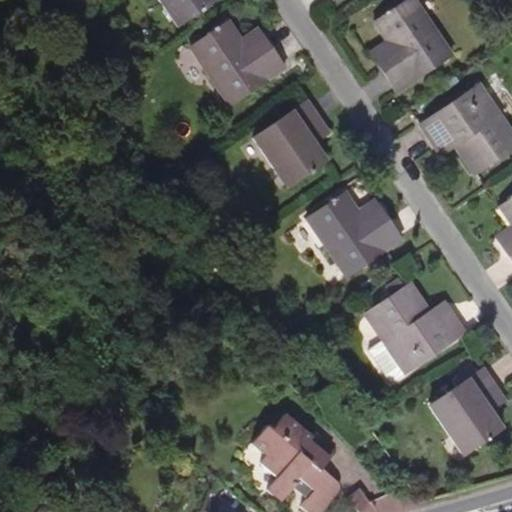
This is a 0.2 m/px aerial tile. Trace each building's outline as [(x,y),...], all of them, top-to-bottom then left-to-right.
[(158,0),(175,26),(213,0),(158,0)] [(396,93),(452,55),(415,0),(407,0),(373,24),(385,41),(391,50),(376,61),(396,93)] [(285,69),(264,37),(246,48),(241,40),(229,22),(190,47),(229,106),(285,69)] [(246,48),(264,37),(258,29),(241,40),(246,48)] [(376,61),(391,50),(385,41),(369,52),(376,61)] [(511,150),(511,130),(480,84),(420,125),(436,147),(449,139),(456,149),(475,177),(511,150)] [(312,141),(307,133),(321,123),(306,101),(252,137),(286,188),(326,161),(312,141)] [(312,141),(327,131),(321,123),(307,133),(312,141)] [(443,158),(456,149),(449,139),(436,147),(443,158)] [(404,242),(383,211),(367,222),(361,212),(349,194),(309,221),(348,280),(404,242)] [(511,199),(499,208),(511,226),(511,238),(500,246),(511,264),(511,199)] [(367,222),(383,211),(377,202),(361,212),(367,222)] [(500,246),(511,238),(511,227),(496,240),(500,246)] [(392,384),(460,337),(446,315),(430,325),(425,316),(405,287),(363,314),(387,350),(375,358),(392,384)] [(430,325),(446,315),(439,307),(425,316),(430,325)] [(498,432),(486,414),(479,405),(493,395),(479,373),(474,376),(470,370),(457,378),(461,384),(424,410),(457,459),(498,432)] [(486,414),(500,404),(493,395),(479,405),(486,414)] [(306,486),(299,493),(306,499),(300,507),(305,511),(321,511),(338,493),(339,491),(339,490),(339,488),(339,487),(339,486),(338,484),(337,483),(336,481),(321,469),(330,458),(310,441),(313,437),(284,413),(271,429),(265,426),(251,444),(239,458),(253,470),(252,472),(254,474),(252,475),(254,477),(252,479),(261,486),(256,493),(261,495),(266,490),(281,502),(293,488),(296,484),(293,481),(296,478),(306,486)] [(296,484),(293,488),(299,493),(306,486),(296,478),(293,481),(296,484)] [(347,497),(358,511),(374,511),(374,510),(374,507),(372,504),(371,501),(359,488),(347,497)]
